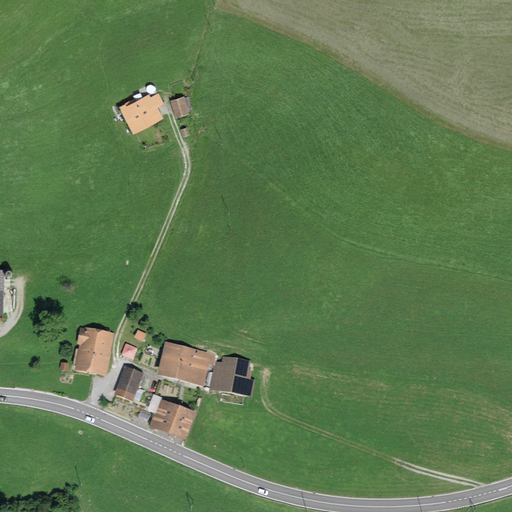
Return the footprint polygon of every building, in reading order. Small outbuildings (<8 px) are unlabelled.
[(154,96),(152,92),(139,99),(137,96),(124,103),(125,105),(122,106),(137,133),(166,117),(160,106),(167,102),(161,92),(154,96)] [(191,95),(187,97),(187,95),(173,99),(179,117),(192,112),(192,111),(196,109),(191,95)] [(193,133),(190,126),(184,128),(187,136),(193,133)] [(0,308),(1,308),(2,286),(10,287),(10,279),(2,279),(3,271),(0,270),(0,308)] [(112,338),(109,333),(98,331),(98,335),(82,332),(79,343),(85,344),(83,353),(78,352),(75,367),(101,372),(106,344),(111,344),(112,338)] [(123,355),(134,359),(139,347),(127,343),(123,355)] [(186,364),(189,352),(170,347),(163,374),(174,377),(178,362),(186,364)] [(178,362),(174,377),(199,383),(204,363),(210,365),(212,358),(189,352),(186,364),(178,362)] [(68,372),(68,363),(61,362),(60,371),(68,372)] [(211,386),(252,393),(253,382),(246,381),(248,371),(214,366),(211,386)] [(138,382),(141,374),(126,368),(123,377),(138,382)] [(135,391),(138,382),(123,377),(120,385),(135,391)] [(132,399),(135,391),(120,385),(117,394),(132,399)] [(186,438),(195,415),(185,411),(183,414),(162,406),(162,407),(160,406),(158,410),(161,411),(154,426),(186,438)]
